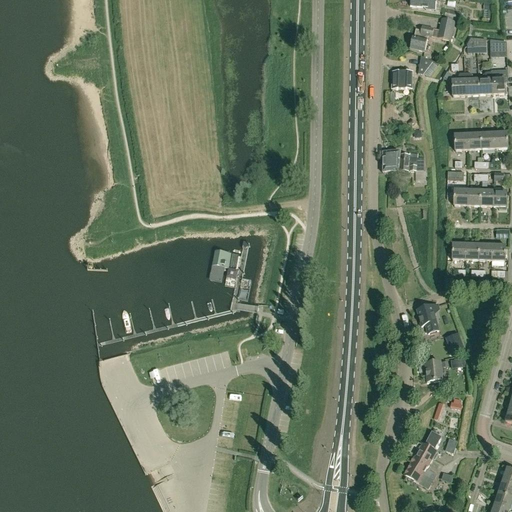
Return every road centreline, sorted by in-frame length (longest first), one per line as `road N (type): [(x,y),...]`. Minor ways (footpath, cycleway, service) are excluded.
road 1 (residential): [(385,511),(380,465),(398,396),(402,323),(375,242),(377,0)]
road 2 (primary): [(332,511),(351,314),(358,0)]
road 3 (tertiary): [(284,362),(312,218),(318,0)]
road 4 (tertiary): [(260,511),(284,362)]
road 5 (residential): [(489,447),(482,432),(511,317)]
road 6 (residential): [(131,398),(153,448),(175,466),(211,447)]
